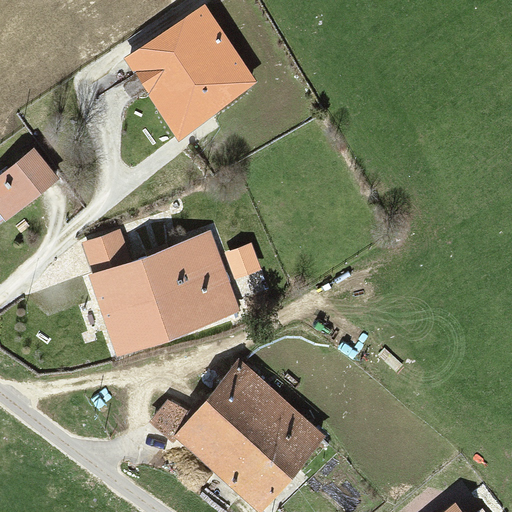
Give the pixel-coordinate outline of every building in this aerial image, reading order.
[(201,0),(125,51),(178,130),(254,80),(201,0)] [(35,144),(0,172),(0,208),(7,217),(60,175),(35,144)] [(123,232),(85,243),(114,344),(232,310),(210,234),(130,257),(123,232)] [(316,434),(236,363),(177,429),(258,500),(316,434)] [(470,511),(457,496),(436,511),(470,511)]
